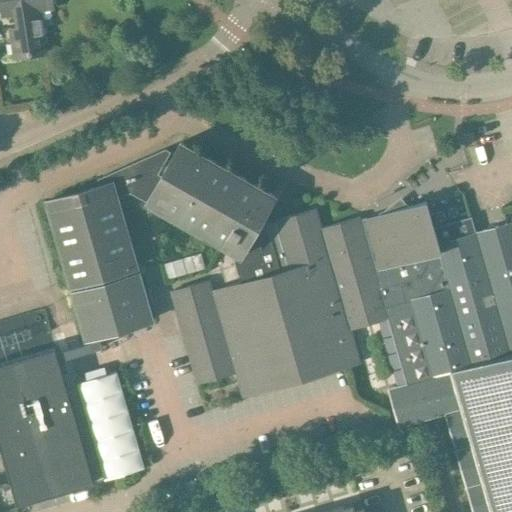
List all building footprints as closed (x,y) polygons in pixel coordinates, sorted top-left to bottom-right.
[(51,7),(49,0),(0,0),(3,13),(15,12),(17,28),(9,29),(13,55),(44,50),(38,9),(51,7)] [(195,383),(234,372),(241,397),(358,363),(348,328),(385,317),(404,383),(385,389),(395,424),(396,428),(443,415),(470,511),(511,511),(511,222),(473,234),(468,218),(431,229),(423,202),(364,219),(358,220),(357,218),(319,229),(313,209),(274,221),(274,222),(263,226),(255,222),(270,197),(208,161),(177,143),(158,176),(154,174),(167,152),(162,149),(94,178),(97,185),(42,200),(67,286),(104,276),(106,285),(70,295),(82,340),(148,322),(133,267),(113,197),(127,193),(143,202),(176,221),(235,256),(240,248),(246,251),(243,258),(234,261),(240,282),(210,290),(209,291),(206,281),(169,292),(195,383)] [(0,457),(14,506),(91,484),(52,349),(0,364),(0,457)] [(116,371),(77,383),(105,479),(144,468),(116,371)] [(361,511),(359,502),(324,511),(361,511)]
